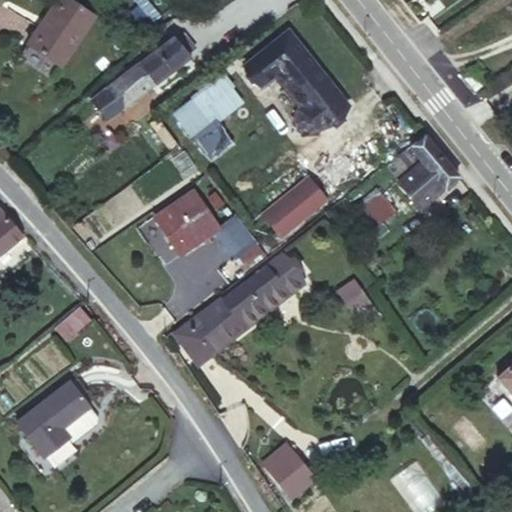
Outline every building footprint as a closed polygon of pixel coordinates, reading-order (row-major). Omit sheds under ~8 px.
[(94,16),(70,0),(55,0),(27,43),(60,66),(94,16)] [(288,32),(245,66),(260,85),(276,73),(303,108),(299,111),(299,120),(307,129),(315,131),(346,107),(288,32)] [(106,120),(189,56),(173,36),(160,47),(157,43),(132,62),(135,65),(91,101),(106,120)] [(225,73),(172,110),(209,162),(235,144),(218,121),(245,102),(225,73)] [(482,85),(471,73),(465,78),(476,91),(482,85)] [(420,208),(458,176),(424,133),(410,144),(422,159),(397,181),(420,208)] [(306,179),(262,215),(279,236),(323,199),(306,179)] [(179,254),(215,230),(219,228),(193,189),(168,206),(167,205),(153,215),(179,254)] [(370,229),(394,210),(382,194),(358,213),(370,229)] [(0,252),(21,235),(0,209),(0,252)] [(241,266),(262,251),(235,216),(219,228),(215,230),(235,257),(234,257),(241,266)] [(308,234),(282,254),(302,280),(328,260),(308,234)] [(302,280),(282,254),(223,299),(222,298),(206,310),(188,324),(190,327),(177,337),(194,360),(287,291),(302,280)] [(290,295),(287,291),(194,360),(177,337),(190,327),(188,324),(206,310),(203,307),(170,333),(196,366),(290,295)] [(366,312),(352,291),(331,305),(345,326),(366,312)] [(87,320),(78,308),(55,327),(64,339),(87,320)] [(511,360),(495,375),(511,394),(511,360)] [(69,380),(15,422),(44,457),(69,437),(62,427),(89,406),(69,380)] [(508,424),(511,418),(511,403),(496,389),(484,403),(508,424)] [(97,417),(89,406),(62,427),(69,437),(73,441),(97,423),(97,417)] [(321,452),(307,435),(292,447),(306,465),(321,452)] [(301,463),(287,446),(264,464),(279,482),(301,463)] [(311,476),(301,463),(279,482),(289,495),(311,476)]
